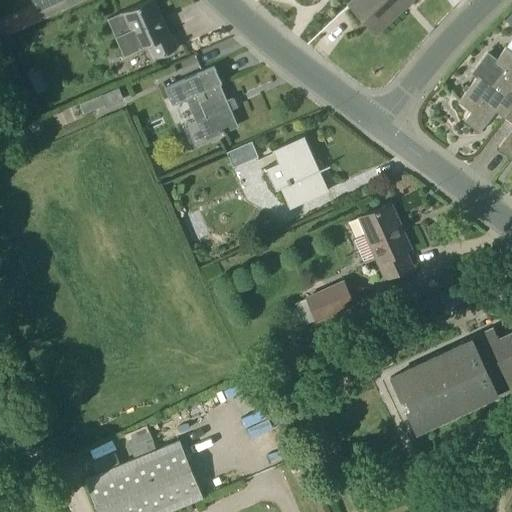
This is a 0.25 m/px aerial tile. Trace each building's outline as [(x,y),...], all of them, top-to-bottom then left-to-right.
[(70,6),(67,0),(32,0),(34,4),(41,19),(70,6)] [(147,46),(153,59),(178,48),(172,33),(170,34),(154,0),(149,0),(122,12),(130,30),(135,28),(143,47),(147,46)] [(371,0),(373,1),(360,13),(374,27),(400,3),(399,1),(399,0),(407,0),(408,1),(409,0),(371,0)] [(0,19),(0,28),(4,37),(41,19),(34,4),(0,19)] [(470,73),(476,78),(458,101),(471,111),(464,120),(480,132),(495,111),(505,118),(511,108),(511,51),(506,47),(497,59),(487,51),(470,73)] [(214,66),(165,87),(172,104),(187,97),(197,120),(187,124),(195,143),(224,130),(225,132),(229,130),(228,128),(237,125),(237,124),(236,124),(218,84),(221,83),(214,66)] [(118,87),(100,96),(106,108),(124,100),(118,87)] [(511,108),(505,118),(511,123),(511,128),(499,146),(511,156),(511,108)] [(275,188),(281,185),(290,206),(328,190),(319,170),(331,165),(331,164),(314,172),(310,163),(315,161),(304,137),(307,135),(306,134),(274,148),(280,161),(266,167),(275,188)] [(229,168),(258,156),(252,141),(227,152),(231,161),(227,163),(229,168)] [(356,218),(383,279),(412,266),(405,251),(410,248),(390,203),(356,218)] [(317,320),(354,303),(343,279),(306,296),(317,320)] [(496,392),(497,394),(511,387),(511,333),(499,340),(493,328),(471,338),(472,341),(407,371),(390,379),(413,431),(431,422),(496,392)] [(324,362),(336,357),(329,342),(317,347),(324,362)] [(98,511),(165,511),(203,497),(179,439),(85,478),(98,511)] [(116,449),(92,458),(97,469),(120,460),(116,449)] [(63,511),(56,490),(6,506),(7,511),(63,511)]
